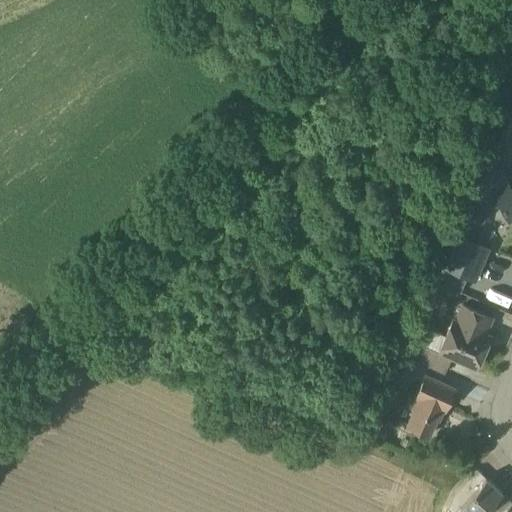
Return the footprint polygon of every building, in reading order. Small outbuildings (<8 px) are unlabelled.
[(511,185),(509,187),(507,184),(489,194),(477,188),(465,215),(481,222),(486,209),(500,202),(508,218),(511,216),(511,185)] [(488,248),(456,234),(443,266),(467,277),(474,280),(488,248)] [(467,277),(443,266),(437,280),(461,291),(467,277)] [(489,335),(485,333),(491,317),(462,305),(455,320),(452,319),(439,348),(413,335),(404,355),(428,366),(444,373),(452,357),(475,367),(489,335)] [(413,375),(422,379),(424,375),(428,366),(404,355),(392,383),(406,389),(413,375)] [(453,388),(424,375),(415,395),(420,397),(407,426),(428,435),(440,407),(444,409),(453,388)] [(381,417),(387,401),(371,395),(364,411),(381,417)] [(501,492),(485,477),(469,494),(460,486),(453,493),(447,508),(451,511),(482,511),(485,509),(501,492)] [(488,511),(485,509),(482,511),(511,511),(511,501),(510,500),(498,511),(488,511)]
